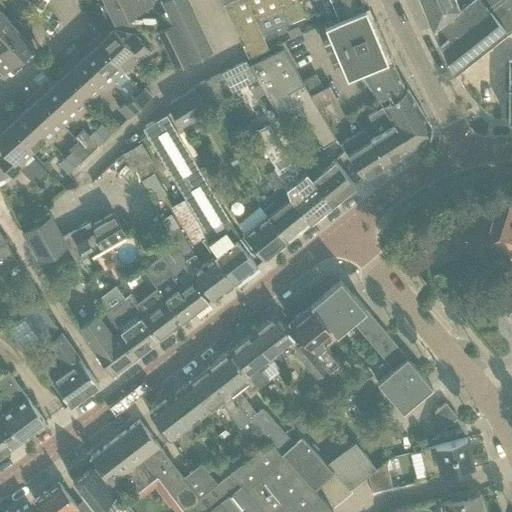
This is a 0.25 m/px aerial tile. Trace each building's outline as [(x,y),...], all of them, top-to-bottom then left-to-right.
[(112,0),(101,5),(107,18),(111,16),(114,22),(152,4),(150,0),(112,0)] [(164,0),(161,2),(166,12),(188,1),(186,0),(164,0)] [(229,0),(221,4),(248,59),(268,49),(261,34),(283,25),(277,10),(282,8),(300,0),(229,0)] [(366,0),(300,0),(282,8),(288,23),(333,4),(338,16),(368,3),(366,0)] [(419,0),(432,29),(468,0),(419,0)] [(511,0),(468,0),(432,29),(452,73),(468,61),(511,27),(511,26),(511,0)] [(166,12),(158,16),(163,28),(172,24),(171,22),(192,11),(188,1),(166,12)] [(338,16),(324,22),(324,23),(324,24),(329,35),(329,36),(333,44),(326,47),(330,56),(337,53),(340,60),(346,76),(359,70),(390,57),(388,54),(375,20),(373,16),(369,5),(368,3),(338,16)] [(192,11),(171,22),(172,24),(176,32),(197,22),(192,11)] [(0,48),(23,27),(14,18),(10,21),(5,16),(0,20),(0,48)] [(197,22),(176,32),(181,42),(202,32),(197,22)] [(176,32),(172,24),(163,28),(157,31),(175,68),(190,61),(186,52),(181,42),(176,32)] [(297,26),(287,31),(290,39),(301,34),(297,26)] [(23,27),(0,48),(0,63),(1,65),(0,65),(0,72),(2,75),(33,46),(28,41),(32,37),(23,27)] [(104,30),(95,39),(122,69),(131,61),(135,65),(151,51),(134,33),(126,42),(114,28),(108,34),(104,30)] [(202,32),(181,42),(186,52),(207,42),(202,32)] [(88,51),(83,56),(111,87),(116,82),(119,85),(129,76),(122,69),(95,39),(85,47),(88,51)] [(207,42),(186,52),(190,61),(190,62),(212,52),(207,42)] [(248,64),(256,78),(280,119),(297,109),(287,92),(302,83),(282,47),(248,64)] [(74,57),(64,66),(92,96),(101,88),(105,93),(111,87),(83,56),(78,61),(74,57)] [(359,70),(383,105),(405,91),(401,84),(390,57),(359,70)] [(230,91),(256,78),(248,64),(246,60),(220,73),(230,91)] [(58,78),(53,83),(81,115),(86,110),(82,105),(92,96),(64,66),(55,75),(58,78)] [(206,103),(230,91),(220,73),(196,84),(206,103)] [(315,75),(303,80),(310,94),(322,89),(315,75)] [(44,85),(34,94),(62,124),(71,116),(75,120),(81,115),(53,83),(47,88),(44,85)] [(334,137),(318,108),(310,95),(302,83),(287,92),(297,109),(322,145),(334,137)] [(310,94),(310,95),(318,108),(336,98),(329,85),(322,89),(310,94)] [(166,102),(179,125),(194,116),(190,110),(202,103),(206,109),(207,108),(193,86),(166,102)] [(126,103),(126,104),(134,112),(151,96),(143,87),(126,103)] [(368,115),(379,132),(395,157),(429,135),(430,127),(407,89),(405,91),(383,105),(368,115)] [(28,106),(23,111),(51,142),(56,137),(52,133),(62,124),(34,94),(24,103),(28,106)] [(124,102),(118,108),(128,118),(134,112),(126,104),(124,102)] [(233,133),(219,105),(212,108),(226,136),(233,133)] [(14,112),(4,121),(32,151),(40,144),(44,148),(51,142),(23,111),(17,116),(14,112)] [(201,240),(213,257),(233,283),(257,265),(237,239),(240,237),(167,113),(143,127),(207,235),(201,240)] [(0,147),(4,152),(0,156),(0,165),(11,178),(20,170),(28,178),(36,180),(39,180),(49,171),(48,169),(45,166),(32,151),(4,121),(0,124),(0,147)] [(100,124),(95,129),(104,140),(110,134),(100,124)] [(268,124),(254,132),(275,166),(284,181),(289,197),(309,222),(316,216),(332,203),(312,178),(312,179),(306,172),(307,171),(306,167),(297,173),(268,124)] [(363,127),(357,132),(380,167),(395,157),(379,132),(370,138),(363,127)] [(95,129),(79,143),(89,154),(104,140),(95,129)] [(357,132),(340,143),(343,148),(345,151),(363,178),(380,167),(357,132)] [(70,152),(64,157),(74,167),(89,154),(79,143),(77,141),(68,149),(70,152)] [(123,154),(153,204),(165,196),(152,174),(156,172),(140,144),(123,154)] [(74,167),(64,157),(58,163),(67,173),(74,167)] [(307,171),(306,172),(312,179),(312,178),(332,203),(354,185),(334,160),(320,171),(309,158),(304,162),(306,167),(307,171)] [(275,166),(263,174),(273,189),(274,191),(269,195),(275,203),(272,205),(275,208),(267,215),(287,240),(309,222),(289,197),(284,181),(275,166)] [(224,182),(217,186),(226,202),(233,198),(224,182)] [(205,236),(183,199),(168,207),(190,244),(205,236)] [(505,247),(511,244),(511,216),(507,203),(458,223),(473,260),(494,252),(496,256),(507,252),(505,247)] [(23,233),(39,261),(67,244),(63,237),(48,212),(35,219),(38,225),(23,233)] [(103,249),(125,237),(112,215),(91,227),(103,249)] [(267,215),(244,234),(252,243),(264,259),(287,240),(267,215)] [(88,222),(63,237),(67,244),(85,276),(91,273),(84,260),(103,249),(91,227),(88,222)] [(177,229),(169,234),(185,260),(193,255),(177,229)] [(0,273),(17,263),(5,242),(5,240),(0,243),(0,273)] [(158,257),(142,269),(163,299),(164,298),(182,321),(209,301),(196,285),(191,278),(193,276),(191,273),(184,261),(175,245),(161,255),(158,257)] [(233,283),(213,257),(200,267),(193,255),(185,260),(184,261),(191,273),(193,276),(211,299),(233,283)] [(309,304),(334,332),(335,332),(351,319),(392,368),(377,381),(402,411),(416,399),(431,386),(369,313),(352,293),(339,278),(310,304),(309,303),(309,304)] [(131,293),(106,311),(120,331),(119,333),(136,356),(158,340),(141,316),(132,304),(137,301),(131,293)] [(163,299),(141,316),(158,340),(182,321),(164,298),(163,299)] [(41,303),(25,314),(34,328),(45,343),(47,342),(65,369),(51,379),(58,389),(70,405),(71,404),(71,403),(95,386),(96,385),(96,386),(98,385),(94,380),(50,317),(41,303)] [(299,313),(288,322),(301,337),(312,350),(327,367),(336,359),(326,347),(328,345),(324,341),(326,339),(334,332),(309,304),(301,311),(299,313)] [(96,314),(77,328),(107,369),(111,375),(136,356),(119,333),(112,337),(96,314)] [(276,314),(251,333),(272,359),(296,340),(283,324),(276,314)] [(251,333),(228,351),(250,379),(258,387),(269,379),(260,367),(272,359),(251,333)] [(305,342),(293,352),(315,379),(328,368),(305,342)] [(208,366),(249,419),(257,413),(238,389),(250,379),(228,351),(208,366)] [(211,408),(212,409),(220,402),(239,427),(248,420),(249,419),(208,366),(188,382),(209,409),(211,408)] [(7,371),(0,376),(0,387),(17,403),(13,406),(1,415),(20,441),(45,422),(26,397),(7,371)] [(188,382),(169,396),(209,449),(217,443),(198,419),(212,409),(211,408),(209,409),(188,382)] [(309,390),(303,395),(308,402),(315,396),(309,390)] [(169,396),(148,412),(150,414),(169,441),(183,431),(202,455),(209,449),(169,396)] [(457,417),(445,402),(433,412),(445,426),(457,417)] [(249,419),(248,420),(268,441),(280,453),(293,441),(263,408),(257,413),(249,419)] [(0,454),(20,441),(1,415),(0,415),(0,454)] [(184,511),(224,511),(226,511),(263,511),(225,468),(218,473),(221,476),(197,495),(159,446),(138,420),(114,438),(134,465),(149,482),(156,475),(184,511)] [(280,453),(312,488),(332,470),(325,463),(299,435),(293,441),(280,453)] [(137,491),(149,482),(134,465),(114,438),(89,457),(119,496),(133,486),(137,491)] [(419,450),(426,477),(472,465),(465,438),(419,450)] [(327,511),(331,509),(312,488),(280,453),(268,441),(235,466),(232,462),(225,468),(263,511),(327,511)] [(367,473),(375,467),(354,441),(325,463),(332,470),(348,488),(367,473)] [(217,457),(208,464),(214,472),(223,465),(217,457)] [(385,461),(367,473),(371,491),(391,486),(385,461)] [(85,498),(84,499),(95,511),(113,511),(121,506),(91,467),(72,481),(85,498)] [(58,481),(34,500),(42,511),(95,511),(84,499),(76,505),(70,498),(60,483),(58,481)] [(440,502),(442,511),(483,511),(479,492),(440,502)]
